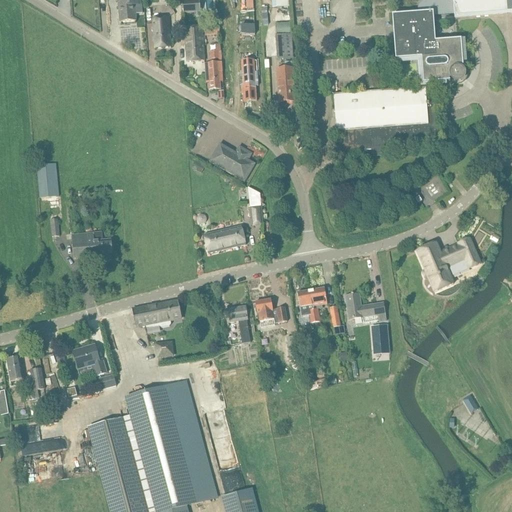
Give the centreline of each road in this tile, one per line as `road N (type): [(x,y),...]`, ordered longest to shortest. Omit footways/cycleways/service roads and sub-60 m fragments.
road 1 (unclassified): [(313,259),(303,194),(272,143),(34,0)]
road 2 (tertiary): [(0,339),(313,259)]
road 3 (tertiary): [(313,259),(419,230),(454,210),(511,147)]
road 4 (unknown): [(303,194),(314,170),(316,54)]
